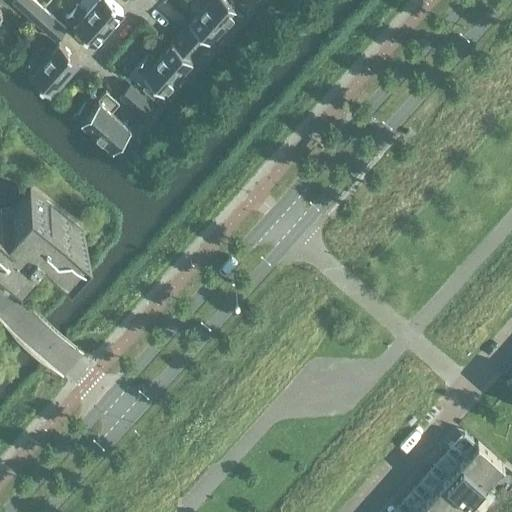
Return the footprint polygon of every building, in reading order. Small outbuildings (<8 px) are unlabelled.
[(12,0),(34,19),(44,7),(35,0),(12,0)] [(94,41),(123,9),(112,0),(94,0),(86,10),(77,3),(66,16),(94,41)] [(238,7),(230,0),(204,0),(206,2),(181,30),(201,48),(238,7)] [(66,27),(44,7),(34,19),(56,38),(66,27)] [(156,98),(197,52),(201,48),(181,30),(155,59),(147,52),(135,65),(150,78),(143,87),(156,98)] [(51,90),(79,59),(59,41),(42,60),(34,52),(23,65),(51,90)] [(120,94),(142,114),(152,102),(130,83),(120,94)] [(84,98),(73,110),(113,146),(130,127),(111,109),(119,101),(106,90),(92,105),(84,98)] [(0,246),(20,263),(38,243),(36,242),(43,234),(64,253),(84,230),(30,188),(13,207),(0,210),(0,209),(0,246)] [(478,440),(461,459),(460,459),(486,482),(504,463),(478,440)] [(486,482),(460,459),(443,478),(469,501),(486,482)] [(459,511),(469,501),(443,478),(427,497),(443,511),(459,511)] [(443,511),(427,497),(412,511),(443,511)]
